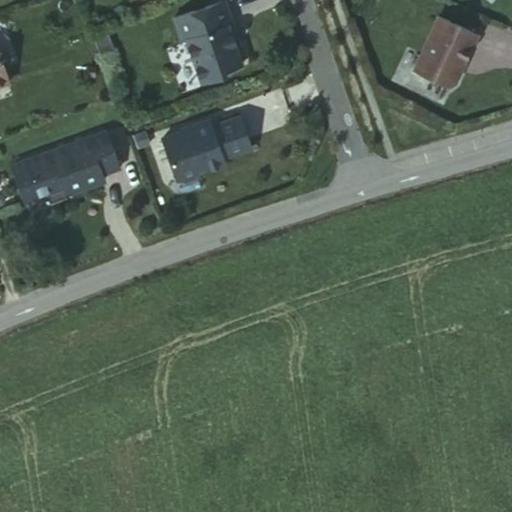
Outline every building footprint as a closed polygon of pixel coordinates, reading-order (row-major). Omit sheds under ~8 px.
[(207,72),(225,66),(212,26),(218,24),(210,1),(158,17),(166,41),(170,39),(185,83),(208,76),(207,72)] [(428,11),(400,67),(439,87),(447,85),(473,34),(428,11)] [(225,47),(218,24),(212,26),(220,49),(225,47)] [(189,165),(214,157),(213,152),(241,142),(230,111),(201,121),(200,116),(152,132),(166,173),(169,172),(175,175),(187,170),(189,165)] [(95,126),(3,160),(17,197),(24,202),(38,197),(39,195),(42,189),(56,184),(58,188),(93,176),(90,169),(108,162),(95,126)] [(42,189),(39,195),(58,188),(56,184),(42,189)]
